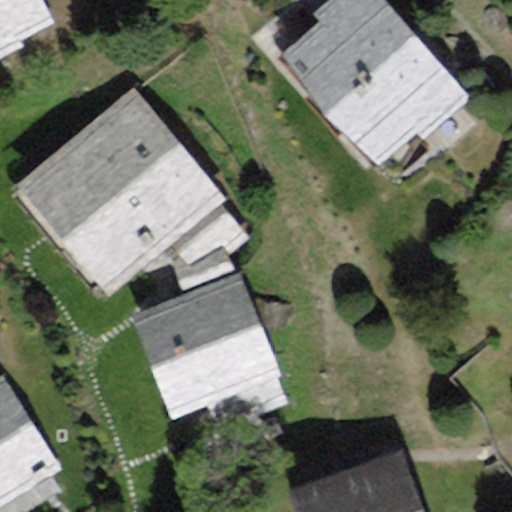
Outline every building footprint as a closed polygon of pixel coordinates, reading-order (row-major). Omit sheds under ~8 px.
[(0,0),(0,48),(44,26),(30,0),(0,0)] [(456,98),(371,0),(335,0),(284,45),(384,160),(456,98)] [(211,204),(123,96),(0,194),(88,303),(211,204)] [(269,374),(235,282),(120,324),(154,417),(269,374)] [(0,506),(47,479),(0,395),(0,506)] [(406,511),(387,458),(266,499),(270,511),(406,511)]
